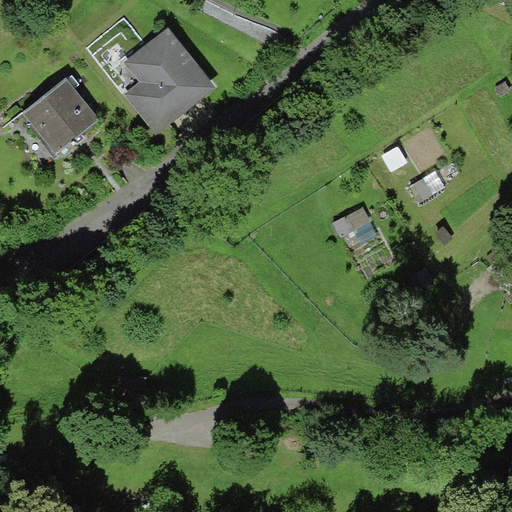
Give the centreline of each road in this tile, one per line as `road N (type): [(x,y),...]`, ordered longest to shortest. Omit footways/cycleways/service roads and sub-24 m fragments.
road 1 (unclassified): [(0,271),(111,216),(380,0)]
road 2 (track): [(511,395),(465,407),(365,411),(263,403),(146,423)]
